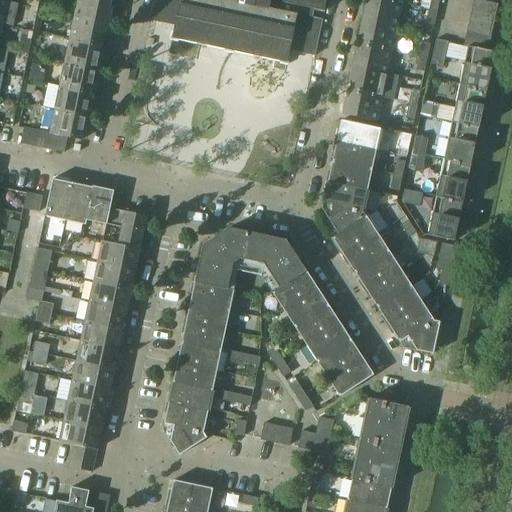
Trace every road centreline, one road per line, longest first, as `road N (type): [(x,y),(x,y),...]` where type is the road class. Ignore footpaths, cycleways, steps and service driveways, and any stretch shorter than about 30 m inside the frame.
road 1 (residential): [(130,488),(124,419),(175,180)]
road 2 (residential): [(432,396),(399,380),(296,206)]
road 3 (residential): [(296,206),(343,0)]
road 4 (unknown): [(125,433),(299,469)]
road 5 (residential): [(100,171),(136,0)]
road 6 (residential): [(0,463),(130,488)]
road 7 (residential): [(296,206),(175,180)]
